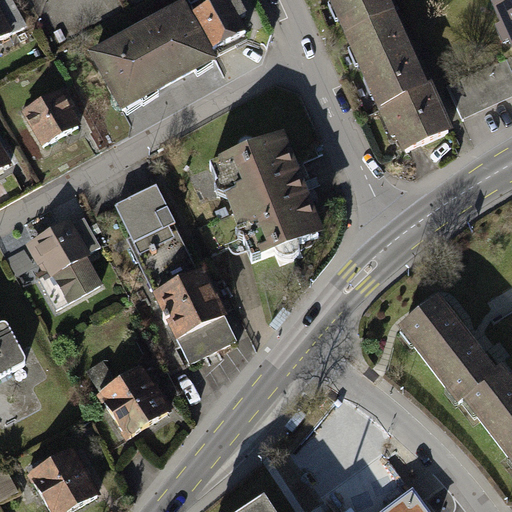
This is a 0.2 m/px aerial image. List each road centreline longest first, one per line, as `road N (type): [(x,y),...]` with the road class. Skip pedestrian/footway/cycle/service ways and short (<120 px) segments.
road 1 (residential): [(0,226),(309,50)]
road 2 (residential): [(300,339),(409,430),(481,511)]
road 3 (tertiary): [(162,511),(300,339)]
road 4 (residential): [(398,240),(309,50)]
road 5 (tertiary): [(300,339),(398,240)]
road 6 (tertiary): [(398,240),(511,164)]
